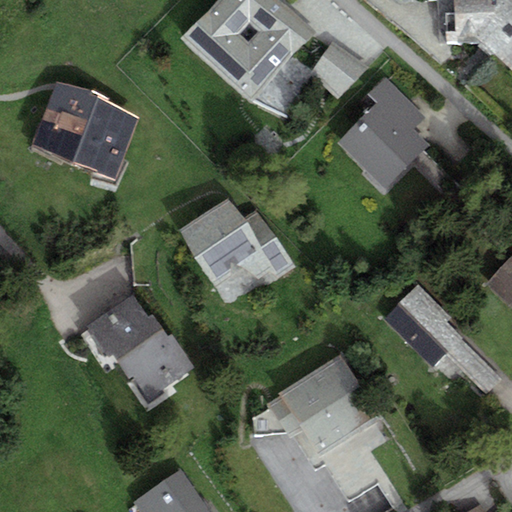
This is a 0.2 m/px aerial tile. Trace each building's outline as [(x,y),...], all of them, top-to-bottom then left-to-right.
[(313,32),(278,0),(213,0),(180,36),(250,100),(313,32)] [(511,0),(453,0),(454,14),(445,13),(445,42),(479,41),(511,70),(511,0)] [(368,67),(332,44),(310,73),(337,101),(368,67)] [(378,103),(340,142),(386,187),(428,145),(413,130),(426,117),(385,78),(369,95),(378,103)] [(57,79),(30,149),(114,181),(139,115),(96,99),(98,94),(57,79)] [(229,197),(179,230),(213,287),(242,269),(258,279),(269,271),(278,279),(296,267),(255,212),(244,218),(229,197)] [(511,255),(487,284),(511,306),(511,255)] [(452,318),(417,285),(384,320),(435,367),(445,356),(488,396),(506,377),(447,323),(452,318)] [(133,294),(87,326),(109,357),(113,354),(146,401),(195,367),(172,334),(169,336),(153,314),(149,316),(133,294)] [(280,396),(267,405),(289,440),(303,432),(318,456),(381,416),(341,353),(278,392),(280,396)] [(209,511),(181,472),(136,503),(142,511),(209,511)]
